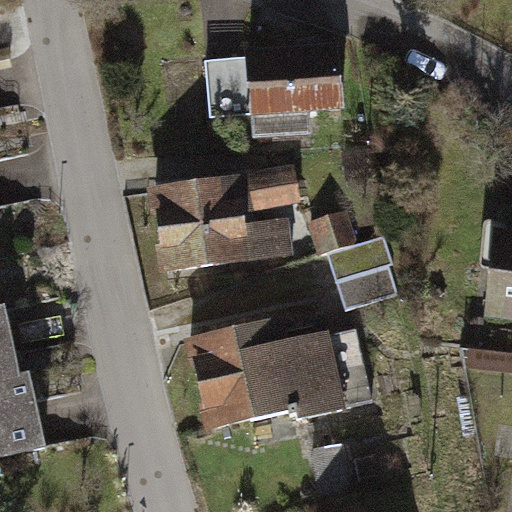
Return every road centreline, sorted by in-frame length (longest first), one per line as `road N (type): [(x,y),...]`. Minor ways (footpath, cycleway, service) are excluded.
road 1 (residential): [(55,0),(171,511)]
road 2 (residential): [(306,0),(419,41),(511,93)]
